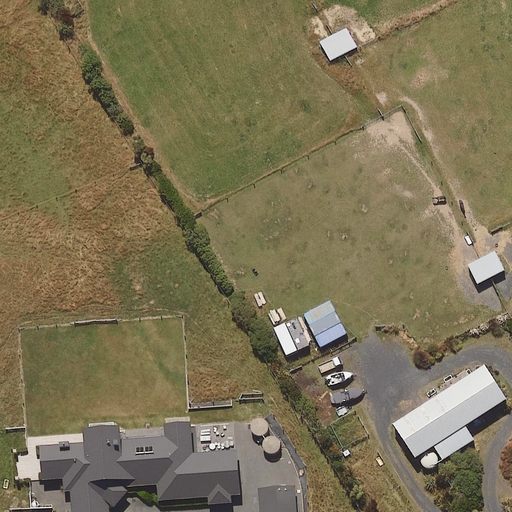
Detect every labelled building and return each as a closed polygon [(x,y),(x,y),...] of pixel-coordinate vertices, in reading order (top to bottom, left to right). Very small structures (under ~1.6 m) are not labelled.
[(356,50),(348,32),(321,45),(329,63),(356,50)] [(505,274),(496,257),(468,270),(477,288),(505,274)] [(507,405),(484,370),(393,429),(424,477),(474,445),(465,432),(507,405)] [(46,450),(46,454),(48,483),(67,482),(68,494),(75,493),(75,511),(115,511),(122,510),(131,499),(130,489),(161,487),(161,503),(213,501),(213,508),(233,507),(233,499),(244,498),(241,454),(195,457),(193,426),(167,428),(168,440),(127,443),(126,434),(89,436),(90,447),(46,450)] [(299,511),(297,486),(261,489),(262,511),(299,511)]
